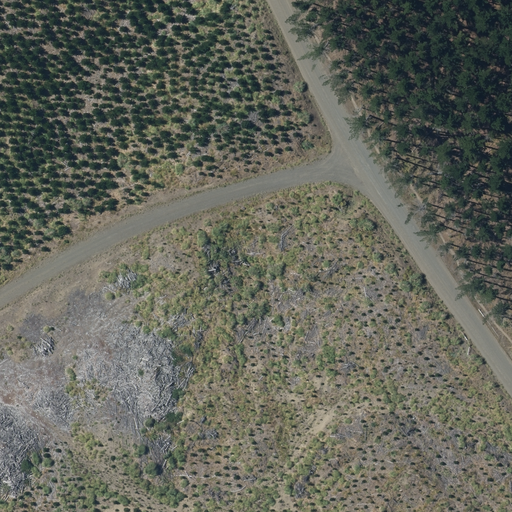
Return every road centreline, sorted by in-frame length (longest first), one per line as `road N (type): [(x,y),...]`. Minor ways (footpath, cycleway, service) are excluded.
road 1 (track): [(277,0),(348,172),(511,376)]
road 2 (track): [(0,305),(140,223),(348,172)]
